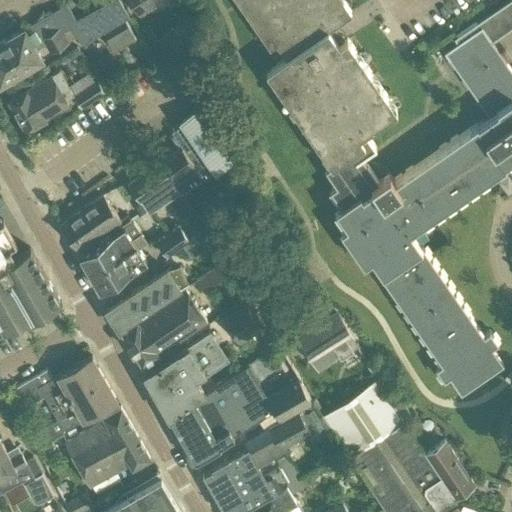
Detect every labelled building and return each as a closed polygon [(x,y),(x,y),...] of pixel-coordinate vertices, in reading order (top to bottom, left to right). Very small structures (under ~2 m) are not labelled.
[(103,31),(124,18),(127,17),(117,0),(109,0),(74,20),(65,5),(25,28),(33,41),(42,36),(50,50),(77,35),(81,43),(103,31)] [(130,0),(139,13),(158,0),(130,0)] [(336,184),(367,163),(362,155),(376,146),(365,131),(397,109),(347,37),(343,40),(332,25),(351,12),(343,0),(237,0),(270,46),(276,42),(285,56),(266,69),(331,164),(325,168),(336,184)] [(483,333),(424,246),(421,243),(420,244),(411,231),(413,229),(499,169),(506,165),(504,163),(507,161),(511,168),(511,70),(493,43),(494,43),(492,41),(511,27),(511,0),(509,0),(454,39),(457,43),(444,52),(449,59),(487,112),(489,117),(478,124),(477,123),(470,128),(395,180),(390,172),(378,180),(367,163),(336,184),(331,188),(342,205),(336,209),(347,225),(341,230),(364,263),(371,258),(381,271),(379,272),(381,276),(382,276),(442,362),(436,366),(444,378),(450,374),(461,390),(487,372),(481,364),(497,352),(492,345),(498,341),(489,329),(483,333)] [(124,18),(103,31),(114,50),(136,37),(124,18)] [(33,41),(25,28),(24,26),(0,40),(0,63),(35,44),(33,41)] [(0,82),(42,58),(35,44),(0,63),(0,82)] [(17,115),(68,84),(59,70),(27,89),(26,88),(8,99),(17,115)] [(81,107),(105,93),(98,81),(74,95),(81,107)] [(74,95),(68,84),(17,115),(26,130),(45,119),(44,119),(69,104),(66,99),(74,95)] [(160,159),(129,180),(149,209),(179,189),(182,194),(216,171),(216,172),(237,158),(202,107),(181,121),(183,124),(172,131),(175,134),(174,135),(175,136),(176,136),(180,142),(180,143),(180,144),(181,144),(183,147),(161,162),(160,159)] [(35,131),(45,146),(79,123),(68,108),(35,131)] [(111,198),(127,193),(121,175),(105,180),(111,198)] [(79,248),(121,220),(103,193),(60,221),(79,248)] [(141,201),(134,206),(140,214),(146,209),(141,201)] [(189,204),(181,209),(190,224),(184,229),(180,223),(178,225),(178,224),(155,240),(165,255),(182,244),(206,227),(200,218),(201,218),(191,203),(189,204)] [(3,219),(0,220),(0,263),(2,262),(15,254),(10,245),(16,242),(3,219)] [(93,273),(144,237),(133,220),(82,254),(83,256),(93,273)] [(214,239),(206,227),(182,244),(190,256),(214,239)] [(144,237),(93,273),(101,287),(102,289),(146,259),(139,247),(147,242),(144,237)] [(61,301),(30,246),(15,254),(2,262),(29,309),(32,307),(36,315),(61,301)] [(29,309),(2,262),(0,263),(0,324),(3,329),(27,315),(25,311),(29,309)] [(119,328),(188,283),(188,282),(186,283),(180,266),(169,270),(167,267),(129,292),(129,291),(108,305),(112,311),(121,324),(118,327),(119,328)] [(211,282),(206,274),(195,281),(200,289),(211,282)] [(148,338),(130,346),(142,364),(208,322),(187,288),(170,298),(182,317),(148,338)] [(148,338),(182,317),(170,298),(120,330),(130,346),(148,338)] [(249,298),(223,315),(239,342),(266,324),(249,298)] [(298,320),(311,311),(306,302),(292,311),(298,320)] [(297,335),(318,368),(357,343),(336,310),(297,335)] [(171,416),(216,385),(214,381),(224,374),(217,364),(226,358),(209,332),(145,373),(169,415),(170,414),(171,416)] [(250,365),(262,354),(255,346),(243,356),(250,365)] [(27,406),(44,396),(57,419),(41,428),(48,440),(64,430),(62,427),(81,417),(82,419),(117,399),(92,355),(52,377),(47,368),(29,378),(15,386),(27,406)] [(248,365),(216,385),(171,416),(195,460),(221,446),(219,443),(272,409),(278,420),(299,407),(312,399),(287,358),(254,375),(248,365)] [(376,380),(373,382),(325,413),(351,454),(349,455),(387,511),(452,511),(458,508),(454,502),(457,500),(455,496),(425,452),(376,380)] [(150,456),(134,429),(120,405),(103,415),(105,418),(66,440),(91,484),(130,462),(132,466),(150,456)] [(299,407),(278,420),(268,425),(274,436),(251,449),(248,446),(202,472),(225,511),(236,511),(302,474),(286,447),(290,444),(289,442),(312,429),(299,407)] [(0,438),(0,487),(1,490),(22,479),(34,501),(37,502),(53,494),(40,469),(33,473),(23,455),(21,451),(10,457),(0,438)] [(444,439),(425,452),(455,496),(461,492),(464,496),(474,489),(472,486),(474,484),(444,439)] [(31,451),(23,455),(33,473),(40,469),(31,451)] [(309,470),(302,474),(236,511),(280,511),(285,510),(297,502),(291,492),(314,479),(309,470)] [(122,498),(97,511),(182,511),(159,472),(120,494),(122,498)] [(86,491),(66,502),(72,511),(80,511),(94,504),(86,491)] [(347,511),(342,501),(320,511),(347,511)]
